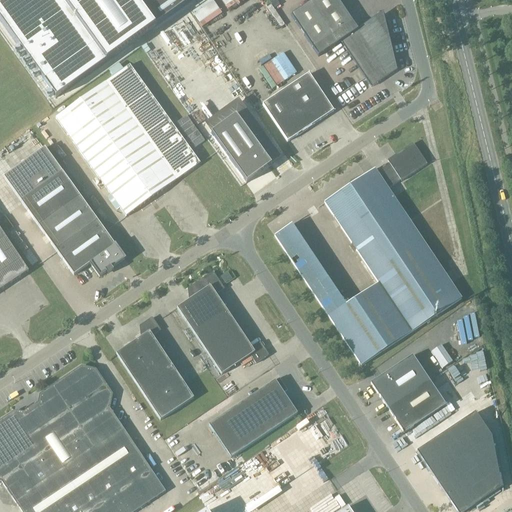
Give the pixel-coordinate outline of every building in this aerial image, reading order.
[(1,0),(2,0),(0,2),(0,21),(55,99),(105,63),(154,28),(193,0),(192,0),(1,0)] [(318,57),(336,45),(340,42),(365,79),(371,88),(397,71),(389,42),(377,23),(360,28),(359,29),(357,30),(337,0),(314,0),(290,16),(318,57)] [(227,84),(233,81),(221,59),(215,63),(227,84)] [(129,66),(123,70),(118,64),(108,71),(113,78),(55,119),(110,195),(106,198),(116,211),(119,208),(126,217),(139,208),(162,192),(162,191),(200,164),(129,66)] [(170,91),(176,86),(159,65),(153,69),(170,91)] [(280,69),(275,71),(280,80),(284,77),(280,69)] [(262,106),(287,142),(287,143),(333,112),(308,75),(262,106)] [(235,117),(211,135),(246,184),(246,183),(271,166),(235,117)] [(291,225),(274,237),(361,367),(461,300),(387,190),(401,181),(401,182),(427,165),(413,144),(387,161),(389,164),(386,167),(385,165),(379,169),(380,171),(376,173),(374,170),(324,203),(378,284),(345,306),(291,225)] [(105,233),(79,197),(62,173),(44,148),(3,178),(21,202),(74,276),(90,264),(99,278),(124,260),(107,235),(107,234),(106,232),(105,233)] [(0,291),(28,272),(0,230),(0,291)] [(176,309),(221,376),(250,356),(256,364),(268,356),(260,344),(251,349),(215,295),(224,290),(212,273),(187,290),(193,298),(176,309)] [(145,335),(116,355),(160,421),(193,399),(152,337),(160,331),(152,319),(139,327),(145,335)] [(387,409),(429,381),(412,356),(370,384),(387,409)] [(21,511),(135,511),(165,492),(110,409),(112,395),(95,370),(81,367),(39,395),(38,403),(23,413),(15,411),(0,421),(0,481),(1,481),(21,511)] [(279,379),(208,426),(230,459),(297,415),(283,394),(287,391),(279,379)] [(429,381),(387,409),(404,434),(445,406),(429,381)] [(455,511),(465,511),(501,488),(491,438),(475,413),(416,453),(455,511)] [(318,486),(324,483),(318,471),(312,475),(318,486)] [(287,489),(292,502),(302,498),(298,485),(287,489)]
